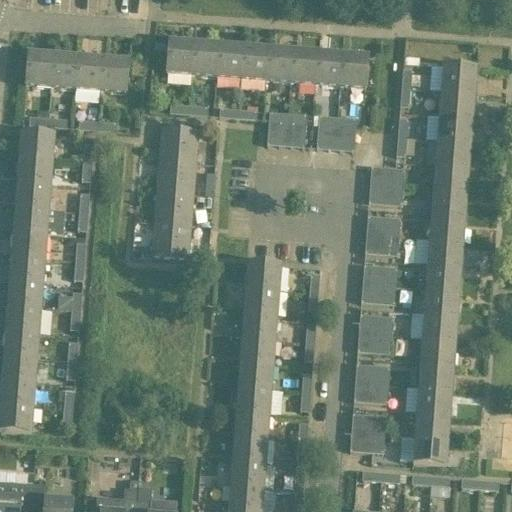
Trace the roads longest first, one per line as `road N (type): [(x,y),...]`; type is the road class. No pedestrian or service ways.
road 1 (residential): [(326,511),(346,239)]
road 2 (residential): [(346,239),(349,190),(260,183),(256,232)]
road 3 (residential): [(147,28),(0,21)]
